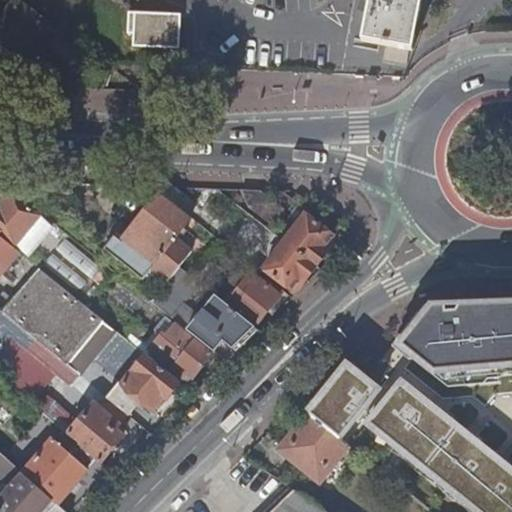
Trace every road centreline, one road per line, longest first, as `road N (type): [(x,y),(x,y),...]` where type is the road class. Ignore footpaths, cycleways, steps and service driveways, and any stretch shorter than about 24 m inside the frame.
road 1 (tertiary): [(253,391),(454,242)]
road 2 (tertiary): [(422,209),(394,249),(279,355),(253,391)]
road 3 (secondary): [(418,124),(189,141)]
road 4 (secondary): [(189,141),(411,178)]
road 5 (secondary): [(0,133),(189,141)]
road 6 (tertiary): [(253,391),(131,511)]
road 7 (unknown): [(240,442),(339,511)]
